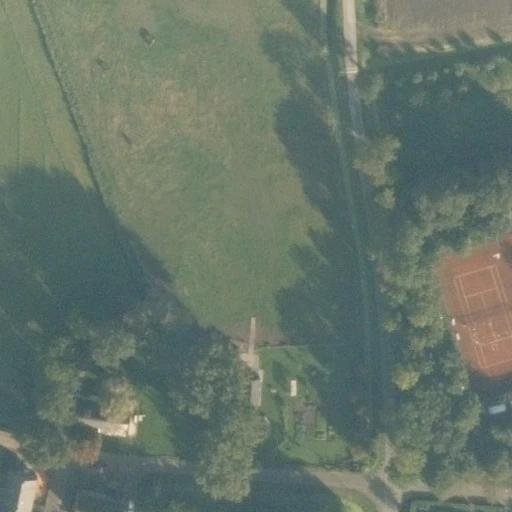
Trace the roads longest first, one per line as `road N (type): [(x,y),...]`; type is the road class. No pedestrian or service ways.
road 1 (unclassified): [(387,484),(391,424),(347,0)]
road 2 (residential): [(387,484),(61,455)]
road 3 (residential): [(511,493),(387,484)]
